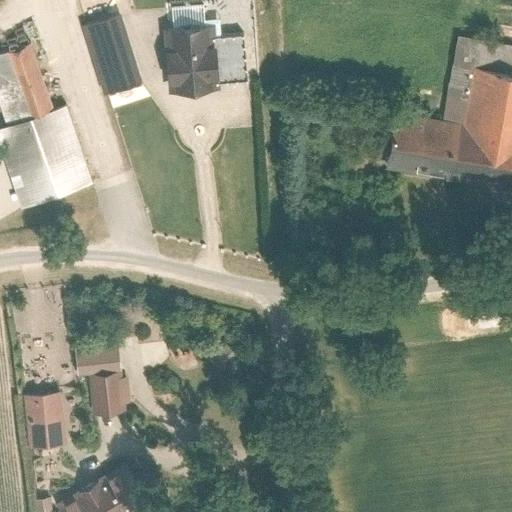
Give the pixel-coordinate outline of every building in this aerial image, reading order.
[(139,73),(117,8),(73,23),(96,88),(139,73)] [(427,114),(379,107),(370,169),(511,190),(511,41),(440,30),(427,114)] [(236,34),(167,41),(173,104),(242,97),(236,34)] [(0,169),(13,204),(83,178),(53,99),(0,118),(0,169)] [(91,410),(128,406),(124,374),(119,375),(114,338),(70,343),(73,371),(86,369),(91,410)] [(60,387),(21,389),(24,443),(63,441),(60,387)] [(126,463),(59,502),(65,511),(129,511),(148,501),(126,463)]
